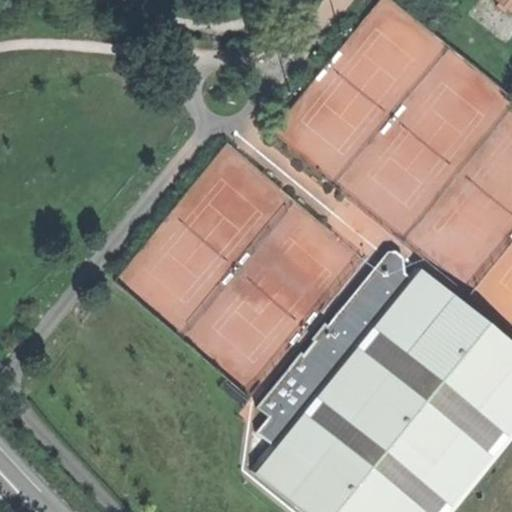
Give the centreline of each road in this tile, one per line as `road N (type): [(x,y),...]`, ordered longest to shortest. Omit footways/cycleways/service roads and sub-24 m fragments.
road 1 (residential): [(114,511),(10,382),(35,340),(235,103)]
road 2 (track): [(121,0),(156,18),(210,27),(250,23),(293,0)]
